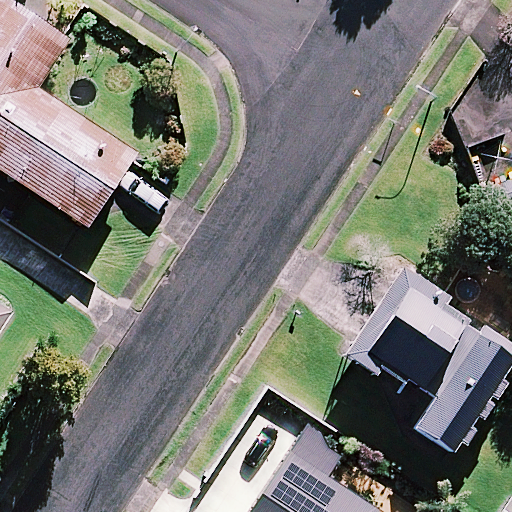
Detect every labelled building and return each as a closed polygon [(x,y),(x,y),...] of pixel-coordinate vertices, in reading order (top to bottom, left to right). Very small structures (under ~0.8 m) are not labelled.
[(69,42),(3,0),(0,0),(0,173),(87,230),(134,158),(35,94),(69,42)] [(511,215),(511,178),(491,193),(508,218),(511,215)] [(511,358),(511,356),(438,305),(443,297),(404,271),(342,361),(373,382),(380,372),(405,389),(411,381),(435,397),(410,433),(446,458),(454,445),(462,450),(506,385),(498,379),(511,358)] [(0,332),(12,314),(0,306),(0,332)] [(380,511),(327,478),(345,450),(306,426),(250,511),(380,511)]
